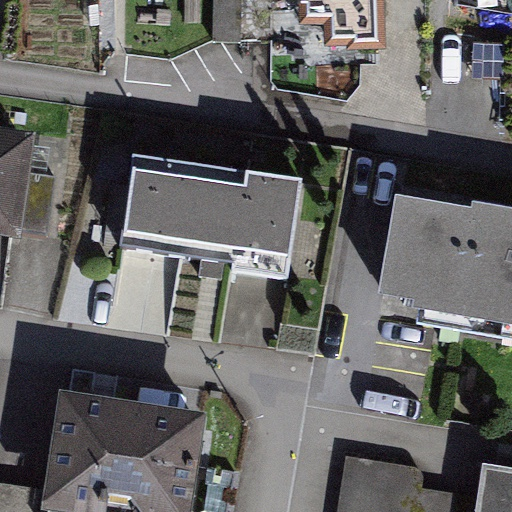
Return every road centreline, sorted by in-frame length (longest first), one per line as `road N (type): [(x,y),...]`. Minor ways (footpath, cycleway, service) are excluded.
road 1 (residential): [(0,79),(511,163)]
road 2 (residential): [(0,345),(303,396),(287,511)]
